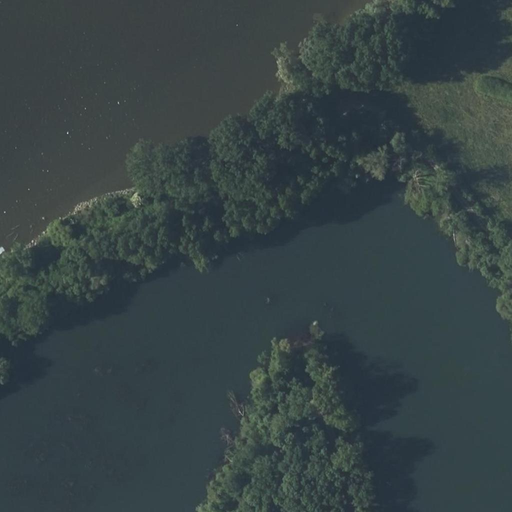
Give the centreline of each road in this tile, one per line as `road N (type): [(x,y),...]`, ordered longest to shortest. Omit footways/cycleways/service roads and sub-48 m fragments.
road 1 (track): [(511,264),(423,152),(360,98),(271,171),(95,230),(0,299)]
road 2 (track): [(235,511),(303,373),(354,511)]
